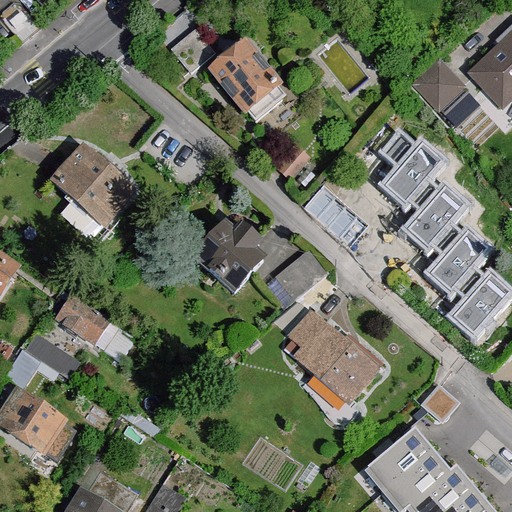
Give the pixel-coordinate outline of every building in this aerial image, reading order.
[(191,75),(215,55),(195,31),(171,51),(191,75)] [(511,36),(470,77),(506,113),(511,106),(511,36)] [(242,44),(210,71),(254,124),(286,97),(242,44)] [(460,130),(488,103),(443,56),(415,83),(460,130)] [(449,162),(428,142),(420,150),(405,136),(389,153),(406,170),(389,187),(407,205),(449,162)] [(295,139),(276,160),(295,177),(314,156),(295,139)] [(142,194),(87,151),(56,191),(111,233),(142,194)] [(468,233),(422,193),(383,237),(429,277),(468,233)] [(224,229),(193,263),(234,299),(264,265),(255,256),(262,247),(241,229),(234,238),(224,229)] [(0,254),(0,292),(18,266),(0,254)] [(308,256),(268,287),(285,309),(325,278),(308,256)] [(71,303),(57,324),(94,347),(108,326),(71,303)] [(378,371),(312,314),(293,336),(306,348),(298,358),(350,403),(378,371)] [(45,364),(70,382),(84,362),(41,331),(11,372),(29,386),(45,364)] [(451,417),(461,397),(441,388),(431,407),(451,417)] [(17,390),(0,418),(0,428),(48,456),(69,420),(17,390)] [(490,511),(509,488),(431,426),(388,462),(412,486),(421,476),(464,511),(490,511)] [(82,492),(116,511),(128,511),(138,496),(87,466),(75,487),(82,492)] [(179,511),(186,501),(163,488),(148,511),(179,511)] [(116,511),(82,492),(70,511),(116,511)]
